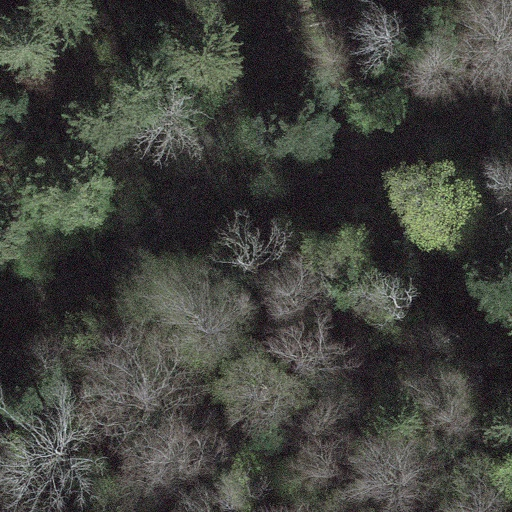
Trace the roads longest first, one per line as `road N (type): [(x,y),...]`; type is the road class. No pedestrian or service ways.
road 1 (track): [(138,254),(511,102)]
road 2 (track): [(294,0),(138,254)]
road 3 (track): [(0,309),(62,293),(138,254)]
